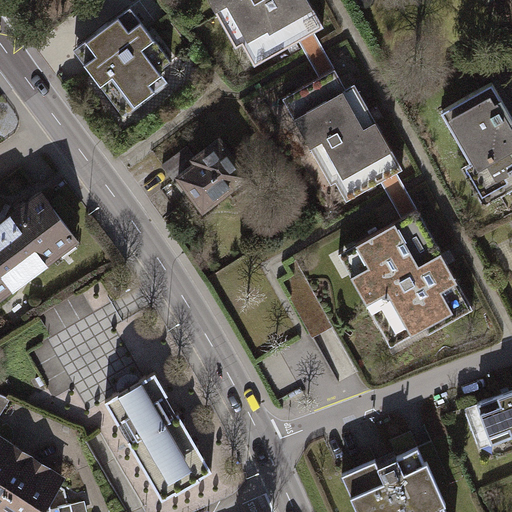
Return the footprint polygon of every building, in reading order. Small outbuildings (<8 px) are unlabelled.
[(311,0),(209,0),(249,71),(327,28),(311,0)] [(143,3),(75,54),(128,123),(196,72),(143,3)] [(405,171),(345,67),(280,104),(340,208),(405,171)] [(511,108),(497,83),(442,114),(472,165),(459,172),(481,211),(511,193),(511,108)] [(210,139),(170,167),(204,214),(256,177),(237,151),(225,160),(210,139)] [(0,303),(84,248),(49,195),(0,227),(0,303)] [(476,312),(420,212),(336,259),(392,359),(476,312)] [(107,395),(165,502),(214,475),(156,368),(107,395)] [(511,389),(474,403),(489,444),(511,435),(511,389)] [(0,508),(34,454),(0,433),(0,508)] [(443,511),(413,439),(337,470),(353,511),(443,511)] [(0,511),(45,511),(68,476),(34,454),(0,508),(0,511)] [(88,511),(87,501),(50,508),(51,511),(88,511)]
